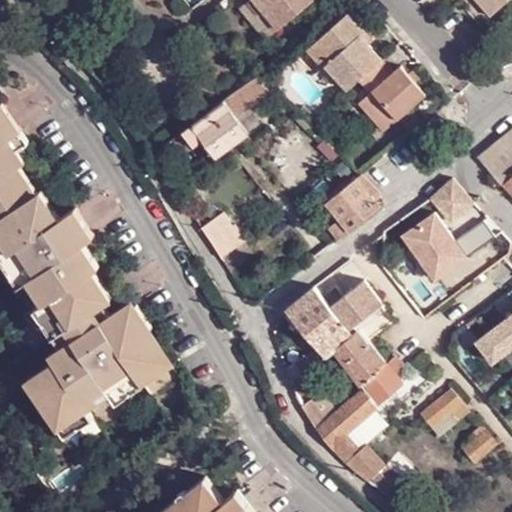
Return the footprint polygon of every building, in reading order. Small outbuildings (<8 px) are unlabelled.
[(253,0),(249,4),(277,36),(318,0),(253,0)] [(511,0),(475,0),(492,18),(511,0)] [(277,36),(249,4),(239,13),(267,45),(277,36)] [(328,65),(350,90),(361,79),(383,60),(368,42),(360,35),(365,31),(348,12),(308,48),(325,67),(328,65)] [(371,39),(365,31),(360,35),(368,42),(371,39)] [(383,60),(361,79),(372,92),(361,103),(385,131),(427,93),(402,66),(395,72),(383,60)] [(226,101),(192,125),(216,157),(249,133),(226,101)] [(66,464),(182,373),(161,343),(170,336),(149,309),(138,315),(132,309),(114,324),(103,311),(116,301),(101,279),(109,274),(89,246),(97,239),(78,213),(64,223),(39,200),(43,196),(25,177),(32,170),(15,147),(25,138),(2,109),(0,111),(0,264),(19,290),(27,284),(46,308),(33,319),(55,347),(62,343),(70,354),(46,372),(50,378),(20,403),(66,464)] [(511,141),(506,136),(478,159),(494,175),(504,187),(511,179),(511,141)] [(331,228),(340,239),(350,231),(381,207),(375,199),(380,195),(369,183),(362,175),(361,174),(327,202),(341,220),(331,228)] [(474,204),(453,179),(431,198),(448,220),(461,209),(464,213),(474,204)] [(222,257),(245,242),(225,212),(202,227),(222,257)] [(458,239),(436,212),(406,237),(441,279),(498,232),(485,216),(458,239)] [(222,257),(231,272),(253,256),(245,242),(222,257)] [(338,291),(325,301),(351,331),(383,302),(366,283),(346,300),(338,291)] [(316,291),(289,312),(327,359),(333,353),(354,334),(351,331),(325,301),(316,291)] [(333,353),(364,387),(388,366),(360,330),(354,334),(333,353)] [(511,363),(511,334),(488,356),(503,372),(511,363)] [(304,360),(287,376),(293,389),(315,370),(304,360)] [(403,385),(388,366),(364,387),(338,411),(316,431),(335,456),(368,483),(376,474),(356,455),(344,443),(403,385)] [(403,385),(344,443),(356,455),(414,397),(403,385)] [(457,391),(424,417),(427,419),(434,430),(465,405),(457,391)] [(326,396),(306,413),(316,431),(338,411),(326,396)] [(412,463),(440,434),(434,430),(427,419),(391,448),(394,451),(381,462),(401,477),(415,464),(412,463)] [(490,439),(483,446),(489,452),(496,446),(490,439)] [(483,446),(469,456),(481,471),(504,452),(496,446),(489,452),(483,446)] [(394,478),(381,494),(402,511),(439,511),(441,510),(419,488),(413,494),(394,478)] [(229,511),(213,491),(186,511),(251,511),(244,504),(233,511),(229,511)]
